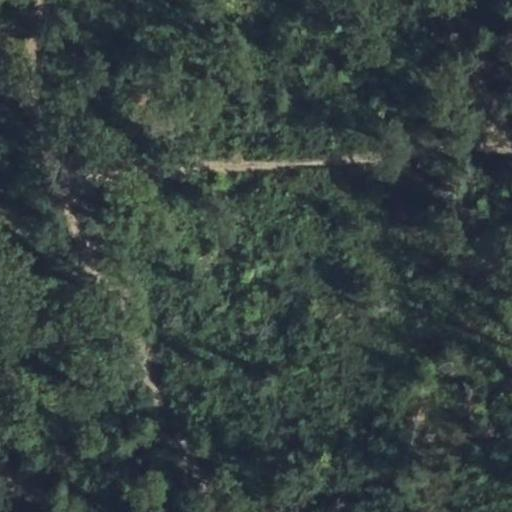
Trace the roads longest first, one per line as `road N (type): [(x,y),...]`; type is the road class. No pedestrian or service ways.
road 1 (track): [(53,195),(137,171),(511,144)]
road 2 (track): [(0,108),(140,343),(211,511)]
road 3 (track): [(511,129),(433,0)]
